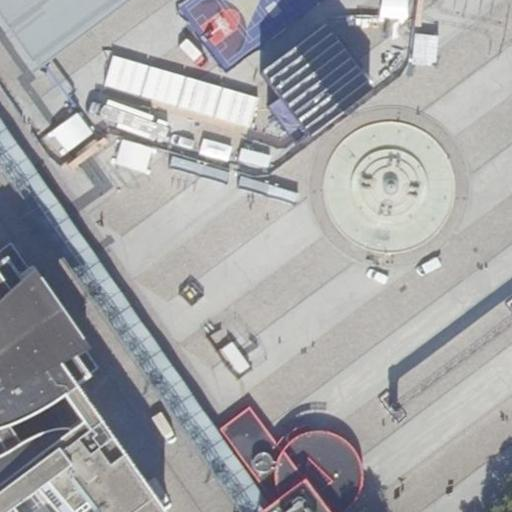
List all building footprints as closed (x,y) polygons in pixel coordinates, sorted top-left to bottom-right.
[(0,0),(0,5),(34,53),(109,0),(0,0)] [(258,486),(214,428),(0,119),(0,162),(241,511),(277,511),(268,500),(263,501),(259,499),(257,498),(255,495),(255,493),(255,488),(258,486)] [(0,429),(17,424),(67,390),(95,371),(27,270),(1,291),(0,289),(0,429)] [(315,511),(323,507),(325,509),(328,510),(331,510),(336,508),(338,506),(339,503),(339,501),(337,496),(356,482),(335,463),(334,461),(336,456),(336,454),(335,451),(333,450),(330,449),(327,450),(323,452),(316,443),(315,439),(316,428),(306,428),(305,423),(285,431),(273,440),(246,404),(214,428),(258,486),(255,488),(255,493),(255,495),(257,498),(259,499),(263,501),(268,500),(277,511),(315,511)] [(0,511),(154,511),(91,421),(76,432),(61,432),(39,436),(0,455),(0,511)]
